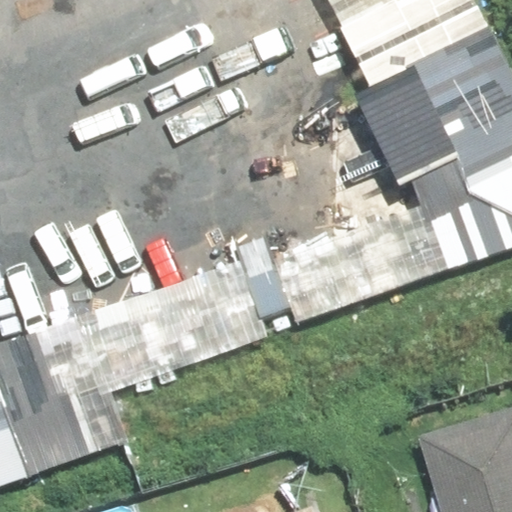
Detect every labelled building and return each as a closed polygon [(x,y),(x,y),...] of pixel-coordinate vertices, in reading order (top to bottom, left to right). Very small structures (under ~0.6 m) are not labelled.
[(110,0),(60,0),(99,79),(139,60),(110,0)] [(163,0),(127,0),(156,52),(184,37),(163,0)] [(34,5),(4,22),(36,74),(65,57),(34,5)] [(380,511),(511,511),(511,411),(363,463),(380,511)] [(18,415),(0,420),(0,472),(32,464),(18,415)]
